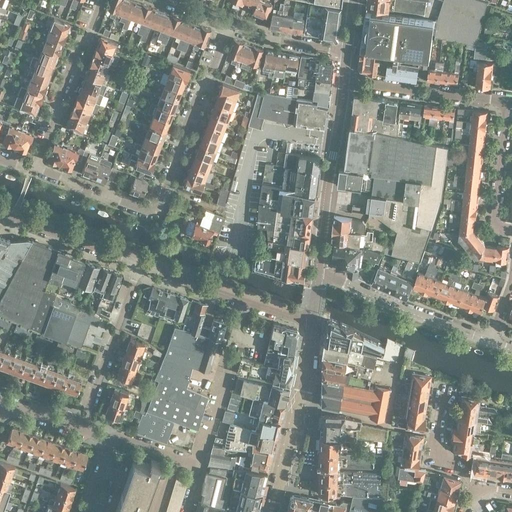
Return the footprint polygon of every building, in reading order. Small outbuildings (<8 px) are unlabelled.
[(109,0),(107,8),(112,10),(110,16),(115,18),(117,12),(121,0),(109,0)] [(121,0),(117,12),(122,14),(119,20),(124,22),(132,0),(121,0)] [(132,0),(124,22),(122,27),(122,29),(123,30),(124,28),(127,29),(131,17),(136,19),(142,4),(132,0)] [(261,0),(256,0),(254,7),(252,13),(266,18),(271,4),(261,0)] [(442,0),(436,21),(366,11),(361,48),(395,52),(430,57),(433,36),(443,38),(448,39),(464,42),(467,43),(466,47),(475,49),(475,47),(476,47),(476,45),(482,23),(487,2),(482,0),(481,0),(442,0)] [(367,0),(367,5),(422,13),(423,0),(367,0)] [(271,12),(268,27),(279,29),(284,4),(283,4),(283,3),(280,2),(279,9),(278,9),(277,13),(271,12)] [(309,2),(307,14),(339,18),(341,7),(309,2)] [(142,4),(136,19),(141,21),(137,33),(141,34),(152,7),(142,4)] [(284,4),(279,29),(290,31),(293,16),(287,15),(288,11),(287,11),(288,5),(284,4)] [(152,7),(141,34),(142,34),(140,39),(145,41),(151,25),(155,26),(161,11),(152,7)] [(161,11),(155,26),(161,28),(157,40),(161,42),(171,15),(161,11)] [(293,16),(290,31),(301,34),(306,12),(302,11),(301,18),(293,16)] [(307,14),(305,25),(318,27),(337,30),(339,18),(307,14)] [(181,18),(171,15),(161,42),(166,44),(170,32),(175,34),(181,18)] [(54,18),(49,28),(65,35),(69,24),(54,18)] [(181,18),(175,34),(181,36),(176,48),(180,49),(190,22),(181,18)] [(25,20),(22,29),(21,29),(27,31),(30,22),(25,20)] [(190,22),(180,49),(185,51),(190,39),(195,41),(200,26),(190,22)] [(305,25),(303,34),(315,35),(314,36),(334,39),(336,37),(337,30),(318,27),(305,25)] [(200,26),(195,41),(192,48),(197,49),(200,43),(205,45),(211,30),(200,26)] [(49,28),(46,39),(62,45),(66,35),(65,35),(49,28)] [(21,29),(22,29),(21,29),(18,37),(25,39),(27,31),(21,29)] [(101,36),(96,46),(112,53),(116,42),(101,36)] [(233,38),(227,53),(233,56),(230,63),(235,64),(238,57),(244,42),(233,38)] [(42,48),(58,55),(59,55),(62,45),(46,39),(42,48)] [(244,42),(238,57),(243,59),(240,66),(244,68),(253,45),(244,42)] [(253,45),(244,68),(249,70),(252,63),(257,65),(263,49),(253,45)] [(96,46),(93,56),(108,62),(112,53),(96,46)] [(487,48),(476,47),(475,47),(475,49),(474,57),(486,59),(487,48)] [(42,48),(38,58),(54,65),(58,55),(42,48)] [(265,50),(263,65),(262,69),(268,70),(268,75),(272,76),(273,75),(273,74),(276,51),(265,50)] [(361,50),(359,61),(388,65),(389,54),(361,50)] [(273,75),(277,75),(279,67),(285,68),(287,53),(276,51),(273,74),(273,75)] [(393,65),(391,76),(395,76),(395,75),(401,76),(402,76),(411,77),(417,78),(419,66),(420,58),(428,59),(430,60),(430,57),(395,52),(393,65)] [(287,53),(285,68),(290,69),(290,74),(295,75),(298,55),(287,53)] [(331,80),(333,63),(332,60),(301,55),(297,75),(298,75),(298,76),(331,80)] [(93,56),(89,66),(105,72),(108,62),(93,56)] [(145,56),(142,64),(147,66),(151,58),(145,56)] [(54,65),(38,58),(34,68),(50,74),(54,65)] [(428,59),(420,58),(419,66),(427,67),(428,59)] [(137,62),(133,60),(129,70),(134,71),(137,62)] [(388,65),(359,61),(358,68),(361,72),(391,76),(393,65),(388,65)] [(493,63),(478,61),(476,74),(492,75),(493,63)] [(429,70),(428,80),(428,81),(437,82),(440,62),(436,62),(435,70),(429,70)] [(440,62),(437,82),(447,83),(449,72),(443,71),(443,69),(444,63),(440,62)] [(147,66),(142,64),(139,71),(146,74),(149,67),(147,66)] [(173,64),(169,74),(186,81),(190,70),(173,64)] [(449,72),(447,83),(458,84),(459,71),(460,64),(456,64),(455,73),(449,72)] [(32,74),(30,78),(46,84),(50,74),(34,68),(30,66),(28,73),(32,74)] [(89,66),(85,76),(101,82),(105,72),(89,66)] [(132,82),(141,85),(145,76),(135,72),(132,82)] [(169,74),(165,84),(182,90),(186,81),(169,74)] [(476,74),(475,85),(475,86),(490,88),(492,75),(476,74)] [(85,76),(81,86),(103,95),(107,85),(101,82),(85,76)] [(330,91),(331,80),(298,76),(297,86),(330,91)] [(30,78),(26,88),(43,94),(47,85),(46,84),(30,78)] [(129,81),(123,79),(119,89),(126,91),(129,81)] [(223,83),(219,93),(236,100),(240,89),(223,83)] [(165,84),(161,94),(178,100),(182,90),(165,84)] [(81,86),(77,96),(99,104),(103,95),(81,86)] [(330,91),(297,86),(293,86),(292,93),(291,97),(294,98),(296,97),(297,97),(297,93),(302,94),(305,92),(313,93),(312,97),(317,98),(317,100),(316,103),(328,105),(330,91)] [(23,98),(38,104),(39,104),(43,94),(26,88),(23,98)] [(122,90),(118,100),(118,101),(124,103),(128,92),(126,92),(122,90)] [(291,97),(292,93),(281,92),(280,95),(264,93),(263,94),(258,93),(248,126),(260,130),(263,118),(288,122),(309,125),(325,127),(328,105),(316,103),(317,100),(310,99),(310,102),(298,99),(298,98),(297,98),(297,97),(296,97),(294,98),(291,97)] [(219,93),(215,104),(232,110),(236,100),(219,93)] [(161,94),(157,105),(174,111),(178,100),(161,94)] [(355,95),(353,111),(373,114),(380,115),(382,99),(355,95)] [(77,96),(74,106),(89,112),(95,114),(99,104),(77,96)] [(126,104),(132,106),(134,99),(128,97),(126,104)] [(23,98),(19,107),(19,108),(35,114),(38,104),(23,98)] [(382,99),(380,115),(380,120),(396,122),(399,101),(382,99)] [(118,101),(118,100),(116,100),(113,108),(121,111),(124,103),(118,101)] [(0,107),(10,111),(12,107),(0,102),(0,107)] [(398,126),(396,135),(401,136),(402,133),(403,127),(404,117),(409,118),(412,103),(402,102),(398,124),(398,126)] [(412,103),(409,118),(415,118),(413,130),(418,131),(422,105),(412,103)] [(126,104),(122,115),(127,116),(131,106),(126,104)] [(215,104),(211,114),(228,121),(232,110),(215,104)] [(157,105),(153,115),(170,121),(174,111),(157,105)] [(424,105),(423,116),(430,116),(429,124),(433,125),(435,106),(424,105)] [(74,106),(70,116),(86,122),(89,112),(74,106)] [(435,106),(433,125),(437,125),(438,117),(444,118),(445,107),(435,106)] [(445,107),(444,118),(450,118),(449,127),(454,127),(456,108),(445,107)] [(118,112),(113,110),(109,120),(114,122),(118,112)] [(472,110),(471,122),(487,123),(488,111),(472,110)] [(351,127),(352,127),(374,130),(396,135),(398,126),(398,124),(396,122),(380,120),(380,115),(373,114),(353,111),(351,127)] [(211,114),(207,124),(224,130),(228,121),(211,114)] [(153,115),(149,125),(166,132),(170,121),(153,115)] [(70,116),(66,126),(82,132),(86,122),(70,116)] [(461,133),(470,134),(485,135),(487,123),(471,122),(466,121),(466,128),(462,128),(463,120),(457,120),(455,132),(461,133)] [(5,121),(3,129),(7,130),(3,142),(14,146),(21,127),(16,125),(15,128),(9,125),(10,123),(5,121)] [(207,124),(203,134),(220,141),(224,130),(207,124)] [(149,125),(146,135),(162,141),(166,132),(149,125)] [(21,127),(14,146),(25,151),(32,134),(26,132),(27,129),(21,127)] [(433,229),(442,201),(448,147),(401,136),(396,135),(374,130),(352,127),(346,166),(372,170),(372,172),(375,172),(371,206),(380,208),(379,217),(380,218),(396,229),(397,231),(391,254),(421,262),(433,229)] [(106,129),(102,139),(106,141),(110,131),(106,129)] [(118,136),(112,133),(108,143),(114,146),(118,136)] [(203,134),(199,144),(216,151),(220,141),(203,134)] [(470,134),(469,146),(484,147),(485,135),(470,134)] [(146,135),(142,145),(159,152),(162,141),(146,135)] [(89,137),(84,150),(90,152),(95,139),(89,137)] [(55,142),(48,160),(59,164),(67,144),(62,142),(61,145),(55,142)] [(142,145),(135,143),(134,147),(140,149),(138,155),(155,162),(159,152),(142,145)] [(67,144),(59,164),(71,168),(73,163),(78,165),(84,151),(83,151),(84,149),(80,147),(78,148),(77,151),(71,148),(72,146),(67,144)] [(199,144),(195,154),(212,161),(216,151),(199,144)] [(484,147),(469,146),(465,145),(463,156),(468,157),(467,158),(483,159),(484,147)] [(231,150),(229,155),(236,158),(238,153),(231,150)] [(279,151),(277,160),(284,161),(285,152),(279,151)] [(284,167),(286,167),(319,172),(321,157),(286,153),(284,167)] [(195,154),(191,165),(208,171),(212,161),(195,154)] [(229,155),(226,154),(225,159),(235,163),(236,158),(229,155)] [(155,162),(138,155),(134,165),(151,172),(155,162)] [(81,172),(92,176),(99,160),(88,156),(81,172)] [(99,160),(92,176),(104,181),(111,162),(110,161),(111,161),(101,157),(100,157),(99,160)] [(467,158),(466,170),(482,172),(483,159),(467,158)] [(191,165),(188,174),(205,181),(208,171),(191,165)] [(112,166),(108,176),(107,179),(113,181),(117,169),(112,166)] [(372,170),(346,166),(346,169),(341,168),(338,185),(370,189),(371,178),(367,177),(366,174),(372,175),(372,172),(372,170)] [(286,167),(283,187),(316,194),(319,172),(286,167)] [(117,169),(113,181),(118,183),(123,171),(117,169)] [(450,180),(480,184),(482,172),(466,170),(466,176),(455,175),(454,179),(451,179),(451,180),(450,180)] [(133,182),(129,190),(134,192),(133,194),(141,197),(147,180),(132,175),(130,174),(128,180),(133,182)] [(188,174),(184,185),(201,191),(203,185),(213,188),(214,184),(205,181),(188,174)] [(450,180),(450,184),(465,186),(464,194),(479,196),(480,184),(450,180)] [(285,188),(262,183),(259,203),(258,226),(267,227),(268,227),(311,235),(316,196),(294,192),(285,190),(285,188)] [(221,187),(217,203),(224,206),(229,190),(225,189),(225,188),(221,187)] [(463,205),(462,206),(478,208),(479,196),(464,194),(463,205)] [(447,203),(447,208),(462,210),(461,218),(475,219),(477,219),(478,208),(462,206),(451,205),(451,204),(447,203)] [(380,208),(371,206),(369,216),(379,217),(380,208)] [(186,233),(191,234),(191,235),(201,239),(209,242),(213,230),(218,232),(224,217),(206,210),(203,216),(212,220),(209,228),(195,223),(195,224),(190,222),(188,223),(185,230),(186,233)] [(362,219),(335,216),(333,228),(364,232),(366,224),(362,219)] [(475,219),(461,218),(459,238),(473,230),(474,225),(475,219)] [(269,238),(269,239),(309,246),(311,235),(268,227),(268,238),(269,238)] [(364,232),(333,228),(331,242),(336,242),(350,245),(364,246),(383,252),(384,252),(386,244),(373,240),(373,230),(367,229),(367,233),(364,233),(364,232)] [(473,230),(459,238),(467,248),(480,238),(473,230)] [(0,257),(10,240),(8,239),(8,238),(0,235),(0,257)] [(11,240),(10,240),(0,257),(0,293),(3,295),(33,240),(32,240),(29,238),(11,240)] [(480,238),(467,248),(475,258),(486,246),(480,238)] [(269,239),(268,246),(278,247),(277,254),(307,262),(309,246),(269,239)] [(0,299),(0,311),(30,326),(58,250),(33,240),(3,295),(0,299)] [(350,245),(336,242),(335,255),(339,255),(361,258),(363,258),(367,259),(372,262),(375,264),(376,261),(379,262),(383,252),(364,246),(350,245)] [(498,245),(498,247),(496,260),(508,261),(510,246),(498,245)] [(486,246),(475,258),(480,258),(479,262),(482,262),(483,259),(496,260),(498,247),(486,246)] [(453,259),(453,257),(459,259),(462,252),(452,249),(449,256),(449,257),(453,259)] [(58,250),(30,326),(42,332),(57,290),(56,290),(69,254),(58,250)] [(307,262),(277,254),(257,251),(257,255),(255,266),(305,280),(307,262)] [(56,290),(57,290),(71,296),(75,286),(84,260),(75,257),(76,256),(69,253),(69,254),(56,290)] [(430,277),(425,292),(429,294),(429,293),(436,295),(442,281),(434,278),(438,268),(436,267),(437,264),(439,265),(442,255),(438,254),(434,263),(433,266),(434,266),(432,272),(431,272),(429,276),(430,277)] [(363,258),(361,258),(339,255),(338,267),(350,269),(350,272),(370,282),(375,269),(367,265),(362,265),(363,258)] [(84,260),(75,286),(78,288),(80,283),(92,288),(100,266),(84,260)] [(391,269),(380,264),(373,283),(383,287),(391,269)] [(102,267),(94,289),(101,292),(99,297),(101,297),(112,271),(102,267)] [(402,273),(391,269),(383,287),(395,292),(402,273)] [(101,297),(101,299),(105,301),(106,297),(112,299),(121,274),(112,271),(101,297)] [(429,276),(419,272),(413,287),(420,289),(420,290),(425,292),(430,277),(429,276)] [(442,281),(436,295),(443,298),(442,299),(447,300),(457,274),(451,272),(447,283),(442,281)] [(415,278),(402,273),(395,292),(407,297),(415,278)] [(457,274),(447,300),(451,302),(452,301),(458,304),(464,289),(457,286),(461,276),(457,274)] [(484,305),(486,297),(480,295),(483,284),(479,283),(477,289),(475,293),(469,309),(474,310),(474,309),(481,312),(484,305)] [(163,314),(171,292),(153,286),(149,297),(153,298),(152,302),(150,301),(147,309),(163,314)] [(464,289),(458,304),(465,306),(464,307),(469,309),(475,293),(464,289)] [(500,295),(489,291),(486,297),(484,305),(495,309),(500,295)] [(183,296),(171,292),(163,314),(173,318),(174,315),(182,318),(188,299),(186,297),(183,296)] [(57,294),(53,303),(42,332),(81,346),(88,326),(85,325),(86,321),(97,325),(97,326),(100,316),(57,294)] [(173,331),(168,345),(213,358),(215,348),(217,345),(218,341),(212,339),(213,336),(209,334),(210,329),(201,325),(208,304),(199,301),(199,302),(192,300),(188,312),(193,313),(192,316),(187,314),(182,327),(175,326),(173,331)] [(3,318),(1,325),(8,328),(11,322),(3,318)] [(210,329),(209,334),(213,336),(212,339),(218,341),(220,342),(225,322),(214,318),(211,328),(210,329)] [(328,321),(324,343),(361,350),(383,357),(386,348),(352,333),(353,329),(330,319),(328,321)] [(156,327),(141,321),(139,327),(154,334),(156,327)] [(285,325),(273,322),(270,332),(271,332),(267,349),(279,351),(285,325)] [(24,328),(16,325),(13,331),(21,335),(24,328)] [(285,325),(279,351),(295,353),(298,331),(296,328),(285,325)] [(154,334),(139,327),(137,334),(151,341),(154,334)] [(24,328),(21,335),(28,338),(31,332),(24,328)] [(44,337),(36,334),(34,341),(42,344),(44,337)] [(44,337),(42,344),(50,346),(52,340),(44,337)] [(131,337),(126,350),(140,355),(143,356),(145,350),(143,349),(145,342),(131,337)] [(66,345),(58,342),(55,348),(63,351),(66,345)] [(324,343),(322,355),(346,360),(373,368),(376,357),(358,351),(324,343)] [(66,345),(63,351),(71,354),(74,348),(66,345)] [(165,354),(163,359),(192,367),(209,371),(213,358),(168,345),(165,354)] [(0,358),(0,365),(8,369),(14,354),(9,352),(10,349),(4,346),(3,350),(0,358)] [(77,349),(74,356),(83,359),(85,351),(77,349)] [(293,366),(295,357),(295,353),(279,351),(267,349),(264,362),(241,356),(236,372),(289,384),(292,371),(291,370),(292,366),(293,366)] [(8,369),(19,373),(25,358),(20,356),(21,352),(15,350),(14,354),(8,369)] [(126,350),(122,362),(136,367),(138,368),(140,362),(143,362),(145,357),(140,356),(140,355),(126,350)] [(19,373),(30,377),(35,362),(30,360),(32,356),(26,354),(19,373)] [(373,368),(346,360),(322,355),(322,366),(329,366),(329,368),(336,369),(336,370),(363,376),(371,378),(373,368)] [(30,377),(41,381),(46,365),(41,364),(42,360),(37,358),(35,362),(30,377)] [(163,359),(158,368),(189,377),(192,367),(163,359)] [(41,381),(52,385),(57,369),(52,368),(53,364),(47,362),(46,365),(41,381)] [(122,362),(117,375),(124,378),(124,377),(134,380),(136,374),(133,373),(136,367),(122,362)] [(52,385),(62,388),(63,387),(68,373),(67,373),(62,371),(64,368),(58,366),(57,369),(52,385)] [(329,366),(322,366),(321,378),(361,386),(368,387),(370,378),(363,376),(336,370),(336,369),(329,368),(329,366)] [(158,368),(155,374),(154,377),(158,379),(171,385),(167,395),(194,407),(201,393),(186,386),(189,377),(158,368)] [(77,392),(79,386),(81,380),(73,377),(74,373),(68,371),(67,373),(68,373),(63,387),(77,392)] [(152,392),(153,392),(158,379),(154,377),(155,374),(153,373),(150,381),(146,386),(152,391),(152,392)] [(413,373),(411,384),(429,387),(430,376),(413,373)] [(259,382),(237,376),(234,391),(253,395),(284,403),(289,386),(269,381),(259,382)] [(375,388),(368,387),(361,386),(321,378),(321,404),(370,413),(369,416),(384,419),(390,388),(375,385),(375,388)] [(151,399),(146,411),(173,420),(197,429),(208,396),(201,393),(194,407),(167,395),(171,385),(158,379),(153,392),(150,399),(151,399)] [(411,384),(409,394),(427,397),(428,393),(429,392),(429,389),(428,388),(429,387),(411,384)] [(110,402),(125,407),(126,407),(129,401),(127,401),(129,394),(114,389),(110,402)] [(232,392),(230,397),(240,400),(242,395),(232,392)] [(409,394),(407,405),(425,408),(426,403),(427,403),(428,399),(427,398),(427,397),(409,394)] [(284,403),(253,395),(249,412),(255,413),(280,420),(284,403)] [(462,395),(460,407),(478,409),(493,411),(497,412),(494,407),(478,405),(479,398),(462,395)] [(230,397),(228,402),(239,405),(240,400),(230,397)] [(141,406),(139,411),(139,412),(142,413),(145,414),(146,411),(151,399),(150,399),(150,400),(141,399),(141,406)] [(125,407),(110,402),(105,414),(122,420),(124,413),(123,412),(125,407)] [(239,405),(228,402),(227,407),(237,410),(239,405)] [(407,405),(406,416),(424,419),(424,414),(425,413),(426,410),(425,409),(425,408),(407,405)] [(459,408),(458,411),(459,413),(458,418),(481,421),(491,423),(492,422),(488,418),(476,416),(478,409),(460,407),(459,408)] [(135,409),(133,415),(140,418),(142,413),(139,412),(139,411),(135,409)] [(225,410),(223,415),(234,418),(235,412),(225,410)] [(140,418),(135,432),(166,443),(173,420),(146,411),(145,414),(142,413),(140,418)] [(255,413),(253,423),(256,423),(254,429),(277,434),(281,420),(280,420),(255,413)] [(319,438),(342,438),(356,439),(356,436),(386,439),(387,427),(360,422),(361,419),(344,416),(344,414),(320,413),(319,438)] [(406,416),(407,416),(406,427),(423,430),(424,426),(426,424),(426,421),(425,420),(425,419),(423,419),(424,419),(406,416)] [(453,428),(470,431),(480,432),(481,421),(458,418),(457,419),(457,422),(458,424),(457,428),(453,428)] [(216,435),(212,447),(221,447),(222,443),(224,444),(223,448),(225,448),(246,450),(246,443),(253,444),(274,446),(277,434),(254,429),(230,423),(226,438),(216,435)] [(12,425),(6,440),(14,443),(12,447),(16,449),(23,429),(12,425)] [(452,430),(451,433),(452,434),(452,439),(455,440),(478,444),(478,443),(479,439),(469,437),(470,431),(453,428),(453,429),(452,430)] [(23,429),(16,449),(20,450),(21,446),(28,448),(34,433),(23,429)] [(405,432),(403,443),(422,446),(423,441),(422,440),(423,435),(405,432)] [(34,433),(28,448),(35,451),(33,455),(38,457),(39,452),(45,437),(34,433)] [(45,437),(39,452),(46,455),(45,459),(48,460),(55,441),(45,437)] [(319,438),(319,452),(346,452),(346,448),(349,448),(350,439),(342,439),(342,438),(319,438)] [(455,440),(454,448),(456,451),(462,452),(462,455),(470,456),(471,452),(477,453),(478,444),(455,440)] [(55,441),(48,460),(52,462),(53,458),(61,460),(66,445),(55,441)] [(391,447),(391,452),(401,454),(419,456),(420,452),(421,451),(422,446),(403,443),(402,449),(391,447)] [(474,468),(474,471),(480,472),(481,473),(484,474),(485,473),(486,473),(489,456),(489,451),(482,450),(483,444),(478,443),(478,444),(477,453),(474,468)] [(247,455),(245,465),(249,465),(268,470),(271,460),(274,449),(274,446),(253,444),(252,456),(247,455)] [(66,445),(61,460),(68,463),(66,467),(70,468),(77,449),(66,445)] [(489,456),(486,473),(491,474),(492,475),(496,476),(497,475),(498,475),(501,458),(494,456),(495,446),(490,445),(489,451),(489,456)] [(212,447),(211,452),(223,455),(225,448),(223,448),(221,447),(212,447)] [(77,449),(70,468),(73,469),(75,465),(82,468),(88,453),(77,449)] [(223,455),(211,452),(207,466),(210,466),(228,468),(232,468),(233,462),(230,461),(231,456),(223,455)] [(382,453),(346,452),(319,452),(319,465),(382,467),(382,453)] [(501,458),(498,475),(500,476),(500,477),(503,477),(505,476),(510,477),(511,462),(511,453),(501,452),(501,458)] [(400,462),(397,477),(399,478),(399,483),(406,484),(407,479),(422,482),(425,469),(417,468),(418,464),(419,463),(420,459),(419,458),(419,456),(401,454),(400,462)] [(133,458),(113,511),(140,511),(144,501),(145,502),(145,501),(144,501),(150,484),(151,485),(151,484),(150,483),(153,476),(154,476),(157,467),(156,466),(157,464),(155,463),(156,461),(159,462),(160,462),(153,459),(151,465),(133,458)] [(0,461),(0,471),(11,476),(12,476),(14,470),(18,472),(20,468),(16,466),(1,460),(0,461)] [(226,476),(228,468),(210,466),(209,471),(206,470),(201,491),(203,492),(201,502),(209,504),(225,508),(226,508),(228,497),(231,477),(226,476)] [(235,476),(233,486),(262,494),(268,473),(257,470),(233,468),(232,475),(235,476)] [(319,469),(318,481),(377,483),(381,483),(382,471),(356,470),(319,469)] [(0,471),(0,483),(12,487),(12,485),(9,483),(11,476),(0,471)] [(177,474),(176,478),(188,481),(189,476),(178,472),(177,474)] [(437,481),(435,485),(440,486),(457,491),(458,486),(459,485),(460,482),(460,480),(460,479),(441,473),(439,481),(437,481)] [(176,478),(174,484),(186,487),(188,481),(176,478)] [(59,487),(57,492),(72,498),(76,488),(56,481),(55,485),(59,487)] [(318,481),(318,493),(337,494),(352,495),(383,496),(383,487),(377,487),(377,483),(318,481)] [(0,483),(0,494),(8,497),(12,487),(0,483)] [(174,484),(172,490),(184,493),(186,487),(174,484)] [(257,511),(262,494),(233,486),(229,507),(249,511),(257,511)] [(428,491),(426,495),(431,496),(436,498),(436,497),(453,502),(455,498),(456,497),(457,493),(456,492),(457,491),(440,486),(438,493),(428,491)] [(172,490),(171,496),(182,499),(184,493),(172,490)] [(51,498),(49,501),(69,508),(72,498),(57,492),(55,499),(51,498)] [(294,494),(290,497),(288,506),(308,511),(344,511),(346,506),(339,504),(328,502),(327,503),(316,500),(294,494)] [(339,504),(346,506),(344,511),(382,511),(383,496),(352,495),(350,503),(343,501),(339,504)] [(171,496),(169,501),(180,505),(182,499),(171,496)] [(431,496),(428,507),(434,509),(443,511),(451,511),(452,509),(453,509),(454,505),(454,504),(454,503),(453,502),(436,497),(436,498),(431,496)] [(49,501),(46,511),(48,511),(67,511),(69,508),(49,501)] [(169,501),(167,507),(179,511),(180,505),(169,501)] [(225,508),(198,501),(195,511),(239,511),(237,511),(236,511),(225,509),(225,508)]
